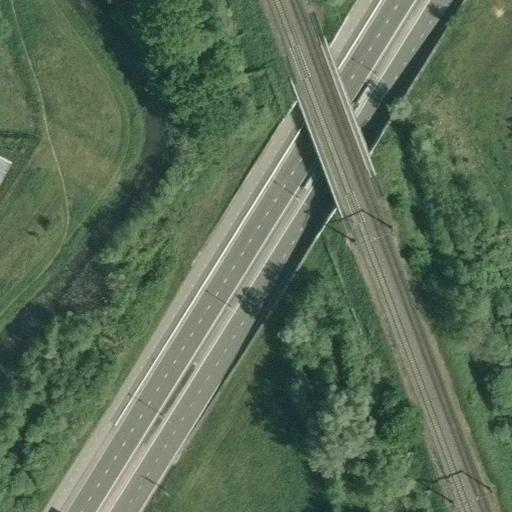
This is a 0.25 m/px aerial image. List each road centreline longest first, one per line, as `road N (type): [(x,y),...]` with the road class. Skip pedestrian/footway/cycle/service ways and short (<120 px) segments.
road 1 (unclassified): [(122,511),(444,0)]
road 2 (unclassified): [(399,0),(78,511)]
